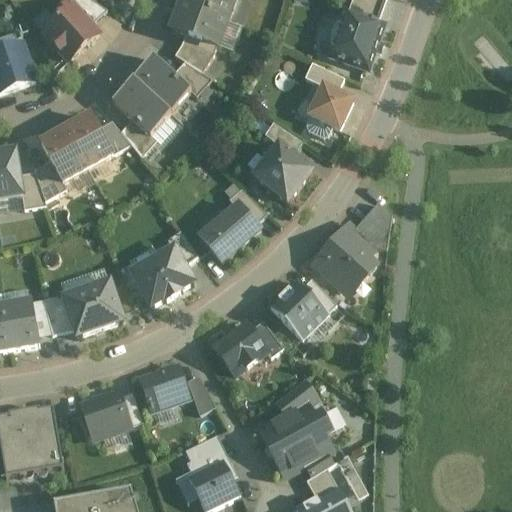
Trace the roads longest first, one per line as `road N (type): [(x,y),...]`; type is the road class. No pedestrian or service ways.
road 1 (residential): [(0,389),(69,379),(182,333),(263,278),(354,174),(385,119),(430,0)]
road 2 (residential): [(0,122),(74,97),(120,60),(164,0)]
